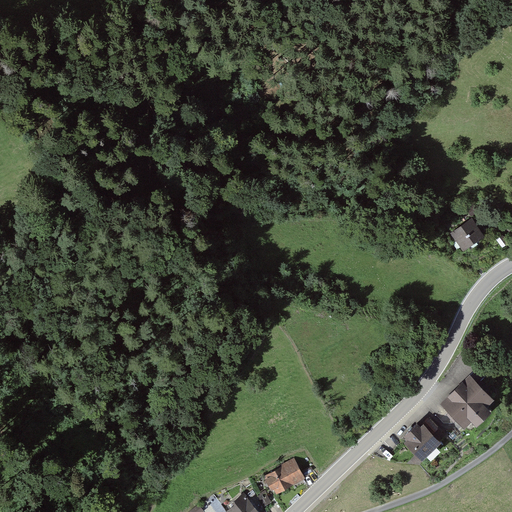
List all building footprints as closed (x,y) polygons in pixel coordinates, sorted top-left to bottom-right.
[(483,239),(472,226),(455,240),(467,253),(483,239)] [(471,373),(442,400),(469,427),(497,400),(471,373)] [(444,441),(422,417),(403,434),(426,458),(444,441)] [(305,477),(294,456),(264,471),(275,492),(305,477)] [(225,508),(227,511),(261,511),(247,492),(225,508)]
